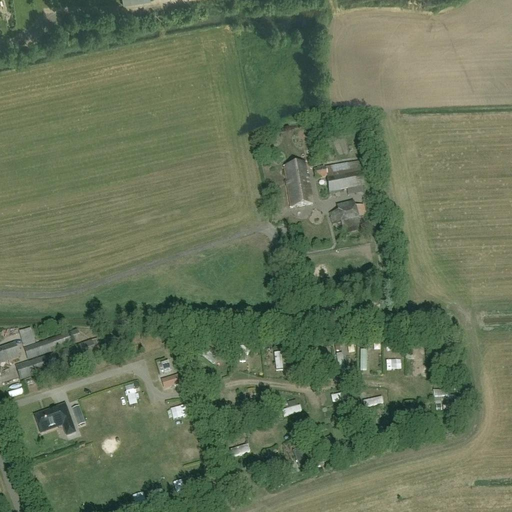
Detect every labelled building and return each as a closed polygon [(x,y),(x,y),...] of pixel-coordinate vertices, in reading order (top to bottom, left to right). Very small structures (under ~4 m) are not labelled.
[(45,0),(46,9),(72,6),(71,0),(45,0)] [(363,192),(358,162),(314,170),(315,179),(326,177),(330,194),(347,191),(348,195),(363,192)] [(290,208),(313,204),(306,163),(283,167),(290,208)] [(340,223),(343,234),(360,230),(357,219),(366,217),(363,206),(355,208),(353,202),(336,206),(338,212),(330,214),(332,225),(340,223)] [(35,345),(31,329),(19,333),(28,361),(81,343),(77,331),(35,345)] [(97,339),(15,367),(20,381),(102,353),(97,339)] [(0,364),(19,358),(14,344),(0,349),(0,364)] [(208,351),(204,355),(217,365),(220,360),(208,351)] [(327,369),(324,352),(310,354),(313,371),(327,369)] [(285,354),(277,354),(278,372),(285,371),(285,354)] [(169,363),(161,366),(164,376),(172,373),(169,363)] [(176,386),(174,378),(162,382),(164,389),(176,386)] [(131,406),(141,405),(139,390),(129,391),(131,406)] [(334,397),(335,404),(352,399),(350,393),(334,397)] [(366,402),(366,408),(386,405),(385,399),(366,402)] [(254,415),(261,412),(258,401),(250,403),(254,415)] [(178,408),(181,419),(192,416),(190,405),(178,408)] [(34,417),(40,434),(63,426),(67,436),(75,433),(65,406),(34,417)] [(79,407),(72,410),(79,427),(85,424),(79,407)] [(375,443),(381,441),(375,422),(369,424),(375,443)] [(194,427),(182,429),(184,440),(196,437),(194,427)] [(122,441),(110,437),(106,450),(118,454),(122,441)] [(334,445),(331,438),(317,444),(321,454),(326,452),(325,448),(334,445)] [(251,446),(229,453),(232,460),(253,453),(251,446)] [(200,449),(189,450),(190,460),(202,458),(200,449)] [(268,452),(272,462),(282,459),(278,449),(268,452)] [(195,482),(200,491),(207,487),(203,478),(195,482)] [(180,497),(188,494),(183,481),(175,485),(180,497)] [(159,504),(166,501),(163,492),(155,495),(159,504)]
